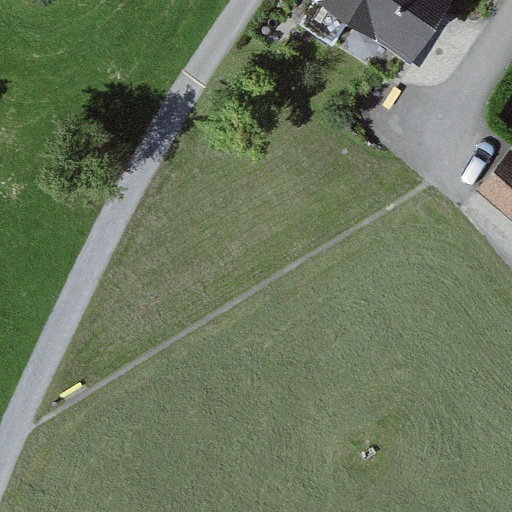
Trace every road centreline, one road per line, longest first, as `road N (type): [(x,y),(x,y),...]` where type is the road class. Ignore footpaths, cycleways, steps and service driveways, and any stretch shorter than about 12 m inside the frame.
road 1 (residential): [(0,483),(113,227),(188,87),(252,0)]
road 2 (residential): [(511,27),(477,85),(427,139)]
